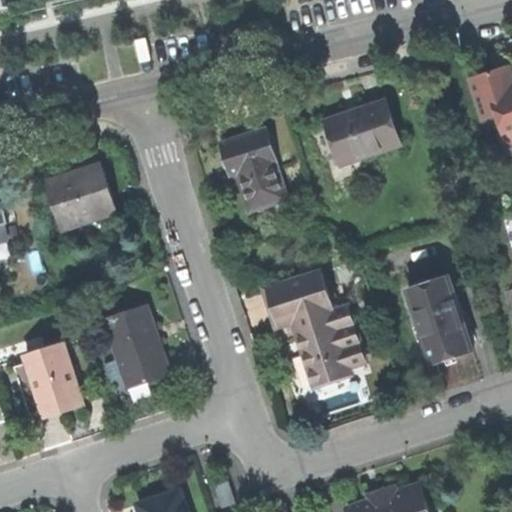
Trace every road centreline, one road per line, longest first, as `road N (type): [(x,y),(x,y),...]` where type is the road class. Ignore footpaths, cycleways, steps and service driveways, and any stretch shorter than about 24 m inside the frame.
road 1 (residential): [(138,89),(504,0)]
road 2 (residential): [(138,89),(242,412)]
road 3 (residential): [(242,412),(258,450),(309,463),(511,394)]
road 4 (residential): [(75,469),(242,412)]
road 5 (residential): [(0,123),(138,89)]
